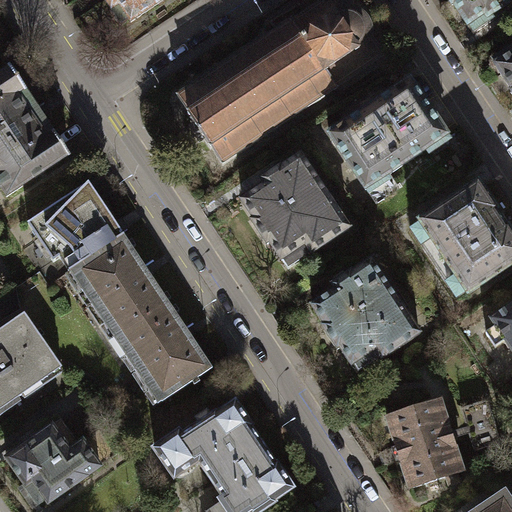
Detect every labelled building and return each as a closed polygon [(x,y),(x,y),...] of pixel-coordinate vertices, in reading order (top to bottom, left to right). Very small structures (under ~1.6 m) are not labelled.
[(170,0),(102,0),(105,4),(110,11),(124,32),(168,2),(170,0)] [(339,88),(385,56),(373,37),(373,31),(372,25),(368,18),(365,14),(359,10),(352,8),(346,0),(324,0),(287,25),(285,23),(177,97),(189,114),(193,119),(213,150),(223,166),(332,92),(339,88)] [(511,0),(450,0),(475,36),(498,21),(494,14),(511,1),(511,0)] [(511,90),(510,92),(511,95),(511,48),(511,49),(493,62),(511,90)] [(0,129),(37,105),(13,69),(0,76),(0,129)] [(411,81),(329,136),(365,189),(427,148),(430,154),(451,141),(411,81)] [(37,105),(0,129),(0,185),(7,196),(70,154),(37,105)] [(312,253),(349,229),(301,155),(262,180),(265,186),(242,201),(255,220),(252,222),(266,243),(269,242),(280,259),(305,243),(312,253)] [(71,252),(80,265),(125,236),(89,183),(27,224),(54,263),(71,252)] [(479,183),(410,229),(424,249),(434,242),(457,276),(446,284),(457,300),(511,263),(511,231),(509,226),(505,229),(493,211),(496,209),(479,183)] [(72,271),(117,336),(169,301),(125,236),(80,265),(72,271)] [(379,356),(422,328),(369,250),(329,277),(331,281),(308,297),(320,314),(317,316),(334,342),(337,341),(355,368),(377,353),(379,356)] [(169,301),(117,336),(162,403),(214,368),(169,301)] [(505,341),(511,350),(511,305),(491,320),(496,327),(487,334),(495,347),(505,341)] [(25,312),(0,330),(0,413),(65,367),(25,312)] [(442,393),(385,412),(397,448),(391,449),(395,463),(401,461),(409,487),(446,476),(449,486),(461,482),(458,471),(467,469),(442,393)] [(201,461),(213,479),(262,447),(249,427),(252,425),(236,401),(211,418),(206,411),(196,418),(200,424),(182,436),(180,432),(154,449),(175,478),(201,461)] [(488,401),(462,409),(475,452),(501,444),(488,401)] [(63,418),(9,455),(27,482),(22,486),(36,507),(50,497),(54,503),(106,467),(86,438),(81,442),(63,418)] [(262,447),(213,479),(225,497),(218,502),(212,506),(205,510),(203,511),(256,511),(293,488),(277,464),(274,466),(262,447)] [(511,511),(511,490),(507,483),(462,511),(511,511)]
